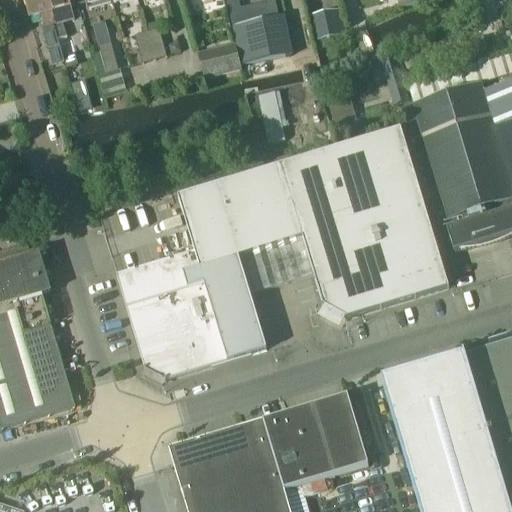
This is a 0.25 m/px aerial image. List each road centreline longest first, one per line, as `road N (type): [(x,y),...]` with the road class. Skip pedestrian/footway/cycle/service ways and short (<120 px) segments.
road 1 (residential): [(127,432),(1,0)]
road 2 (unclassified): [(127,432),(511,317)]
road 3 (unclassified): [(0,468),(127,432)]
